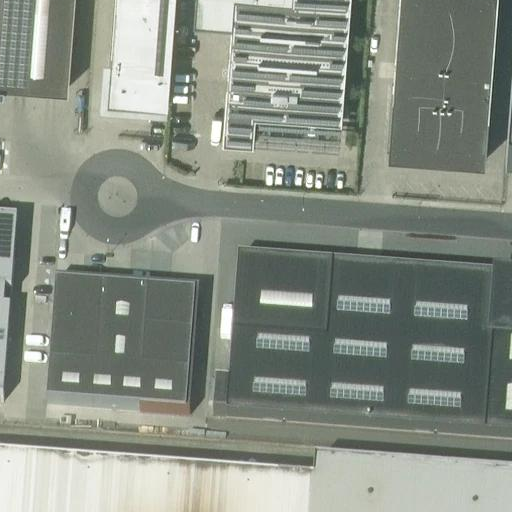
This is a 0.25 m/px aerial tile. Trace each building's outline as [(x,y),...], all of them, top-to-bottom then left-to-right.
[(0,0),(0,83),(2,84),(1,89),(3,90),(4,84),(68,89),(74,0),(0,0)] [(114,0),(107,98),(167,102),(174,0),(114,0)] [(232,0),(231,25),(223,140),(253,142),(255,114),(342,121),(344,92),(343,92),(350,0),(232,0)] [(484,161),(484,159),(495,0),(398,0),(388,154),(412,155),(412,152),(460,156),(460,159),(484,161)] [(120,157),(139,157),(139,137),(120,136),(120,157)] [(0,403),(3,404),(10,313),(3,312),(4,293),(11,294),(16,224),(0,222),(0,403)] [(214,386),(212,418),(511,441),(511,282),(497,281),(497,280),(237,261),(228,386),(214,386)] [(46,407),(189,418),(189,417),(185,417),(194,297),(55,287),(55,284),(55,283),(46,407)] [(0,511),(511,511),(511,481),(314,467),(313,484),(312,487),(0,462),(0,511)]
